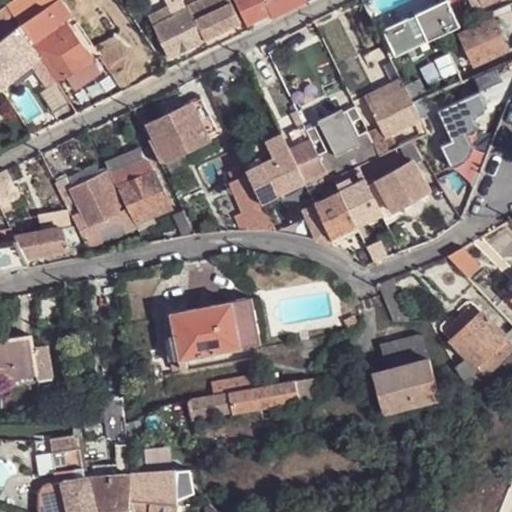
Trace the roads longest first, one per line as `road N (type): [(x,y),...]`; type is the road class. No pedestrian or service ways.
road 1 (residential): [(0,284),(225,240),(286,240),(367,278),(429,252),(508,202)]
road 2 (residential): [(0,160),(338,0)]
